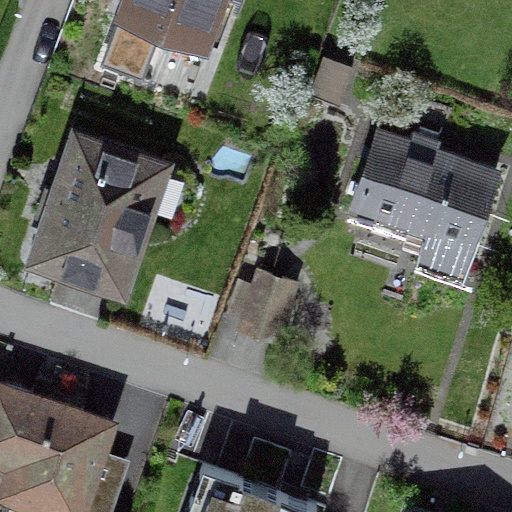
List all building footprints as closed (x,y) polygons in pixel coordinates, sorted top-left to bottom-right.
[(124,0),(123,5),(201,35),(203,32),(217,37),(230,0),(124,0)] [(120,285),(162,161),(77,131),(34,255),(120,285)] [(356,199),(433,225),(422,258),(460,271),(493,172),(432,151),(436,140),(416,134),(412,144),(379,132),(356,199)] [(274,336),(294,280),(260,268),(240,325),(274,336)] [(68,511),(75,511),(98,447),(108,418),(0,381),(0,456),(13,461),(3,489),(68,511)] [(107,511),(126,457),(98,447),(75,511),(107,511)] [(311,511),(315,500),(202,462),(184,511),(311,511)]
